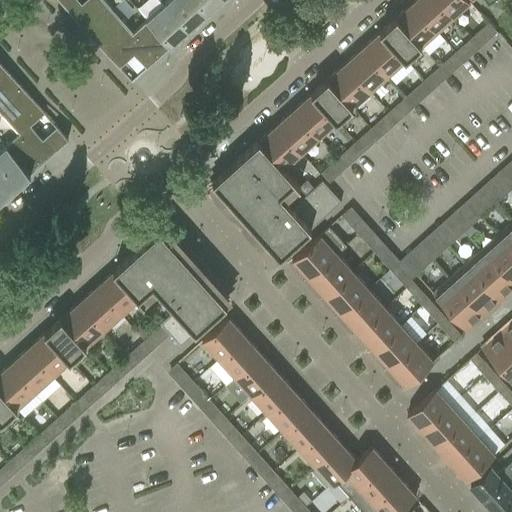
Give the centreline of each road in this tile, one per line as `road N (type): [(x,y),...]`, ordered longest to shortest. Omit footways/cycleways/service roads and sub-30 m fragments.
road 1 (residential): [(0,336),(164,180),(378,0)]
road 2 (residential): [(258,0),(101,150),(0,232)]
